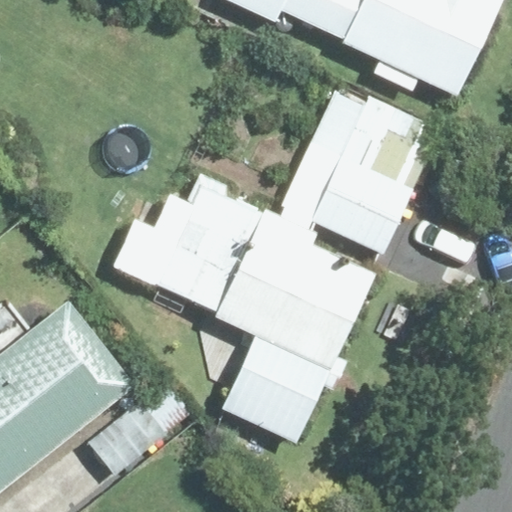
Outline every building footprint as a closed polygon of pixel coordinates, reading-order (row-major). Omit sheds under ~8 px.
[(511,0),(235,0),(273,17),(364,58),(359,66),(407,87),(410,80),(448,96),(485,16),(508,28),(511,19),(511,0)] [(330,72),(273,199),(376,245),(433,117),(330,72)] [(155,220),(127,209),(107,261),(213,307),(209,314),(248,330),(219,403),(297,441),(370,262),(307,240),(313,227),(190,181),(185,199),(164,192),(155,220)] [(60,295),(0,343),(0,476),(125,374),(60,295)] [(140,387),(82,436),(108,467),(167,417),(140,387)]
